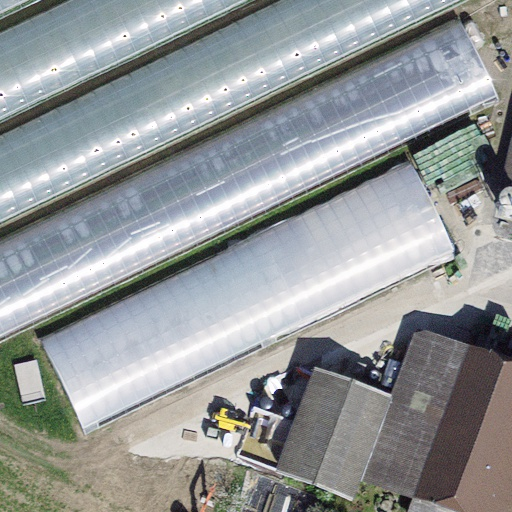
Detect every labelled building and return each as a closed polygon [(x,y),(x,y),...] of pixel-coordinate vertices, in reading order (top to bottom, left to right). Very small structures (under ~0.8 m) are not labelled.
[(7,0),(0,3),(0,204),(506,0),(7,0)] [(0,314),(505,113),(472,33),(0,222),(0,314)] [(419,166),(35,319),(74,416),(458,262),(419,166)] [(397,394),(441,412),(467,346),(423,329),(397,394)] [(410,496),(461,511),(508,511),(511,501),(511,345),(474,333),(410,496)] [(381,399),(315,374),(277,474),(343,499),(381,399)]
